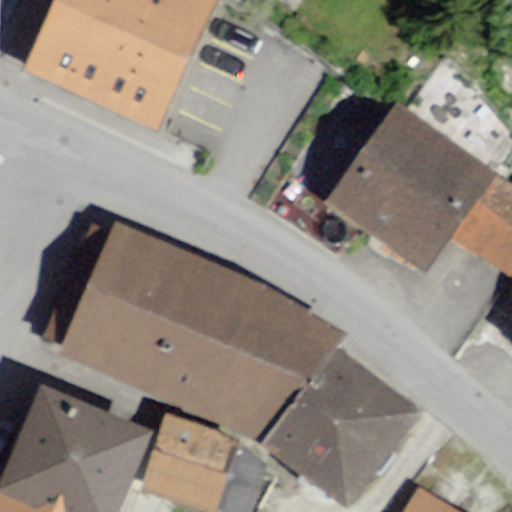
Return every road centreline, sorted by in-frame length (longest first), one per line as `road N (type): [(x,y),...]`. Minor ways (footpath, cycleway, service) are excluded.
road 1 (residential): [(511,444),(327,282),(246,235),(52,147)]
road 2 (residential): [(52,147),(0,312)]
road 3 (unclassified): [(0,350),(126,401)]
